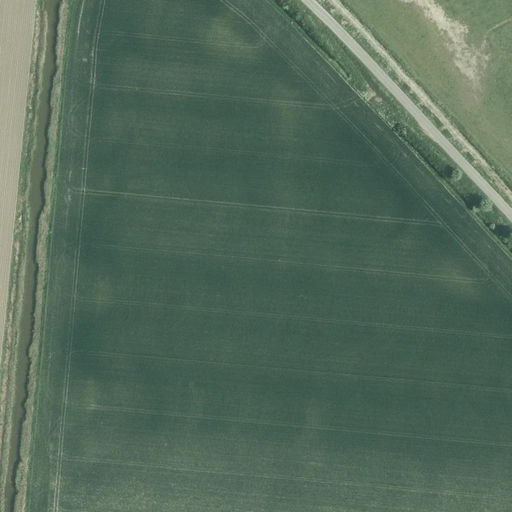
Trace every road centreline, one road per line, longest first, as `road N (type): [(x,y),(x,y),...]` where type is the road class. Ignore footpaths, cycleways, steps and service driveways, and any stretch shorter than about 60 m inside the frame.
road 1 (unclassified): [(511,215),(307,0)]
road 2 (track): [(511,192),(332,0)]
